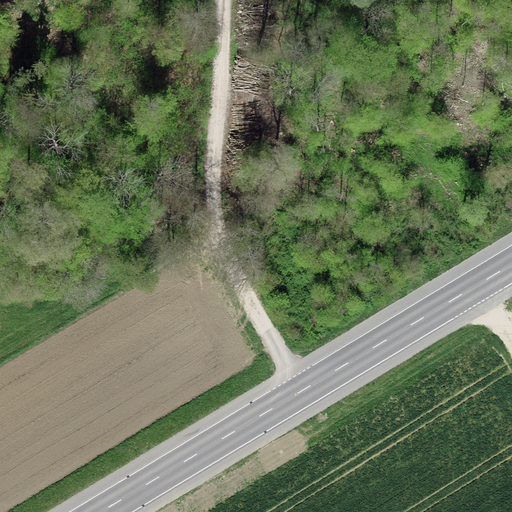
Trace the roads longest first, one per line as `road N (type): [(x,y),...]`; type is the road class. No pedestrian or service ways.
road 1 (primary): [(100,511),(511,264)]
road 2 (track): [(303,389),(217,230),(224,0)]
